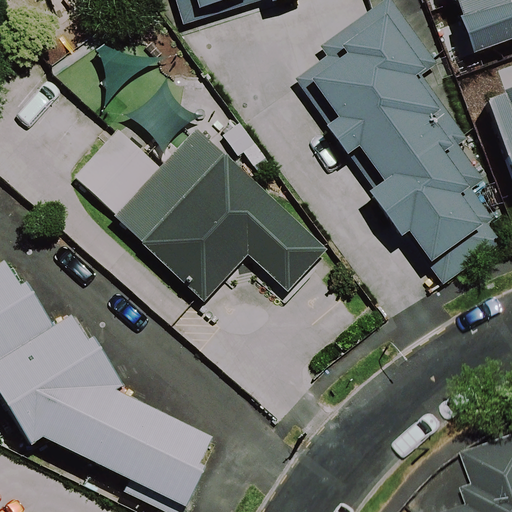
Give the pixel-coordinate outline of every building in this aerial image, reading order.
[(175,0),(179,12),(221,0),(265,0),(268,9),(296,1),(295,0),(175,0)] [(351,193),(344,198),(390,260),(397,255),(430,300),(511,241),(473,189),(487,179),(457,139),(464,134),(431,89),(449,75),(393,0),(378,0),(304,55),(314,68),(278,94),(312,140),(306,144),(334,182),(339,178),(351,193)] [(511,0),(438,0),(464,67),(511,48),(511,0)] [(511,70),(495,77),(503,100),(480,108),(511,199),(511,198),(511,70)] [(281,308),(325,262),(193,138),(158,176),(121,141),(75,189),(204,310),(242,270),(281,308)] [(0,363),(46,335),(3,266),(0,267),(0,363)] [(46,335),(0,363),(0,415),(22,452),(31,446),(125,490),(120,499),(148,511),(183,511),(214,445),(112,397),(115,395),(69,321),(46,335)] [(511,511),(511,464),(466,481),(473,501),(444,511),(511,511)]
